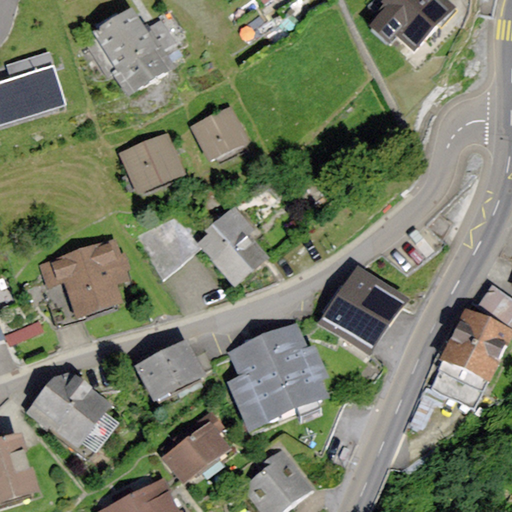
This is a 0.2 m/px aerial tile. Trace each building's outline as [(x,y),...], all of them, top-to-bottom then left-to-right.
[(447,0),(401,0),(385,18),(425,56),(464,16),(447,0)] [(133,12),(94,37),(134,101),(173,76),(133,12)] [(6,67),(11,83),(55,70),(50,54),(6,67)] [(11,83),(0,86),(0,132),(68,113),(55,70),(11,83)] [(234,112),(196,131),(214,168),(252,149),(234,112)] [(185,180),(167,139),(122,159),(141,200),(185,180)] [(210,239),(199,247),(235,291),(270,263),(250,238),(254,233),(235,209),(205,233),(210,239)] [(116,240),(37,266),(45,292),(63,286),(76,323),(123,308),(116,288),(130,283),(116,240)] [(393,290),(357,266),(319,324),(376,361),(411,308),(390,295),(393,290)] [(511,304),(492,289),(477,310),(511,335),(511,304)] [(511,343),(511,338),(465,316),(441,366),(485,386),(490,389),(511,343)] [(296,326),(228,354),(240,382),(228,387),(249,438),(328,406),(321,390),(331,386),(315,348),(307,352),(296,326)] [(185,345),(135,371),(155,410),(205,384),(185,345)] [(485,386),(441,366),(430,390),(474,410),(485,386)] [(112,408),(70,377),(54,381),(27,417),(87,461),(91,454),(98,459),(122,427),(106,416),(112,408)] [(194,436),(160,462),(183,492),(231,455),(217,438),(225,432),(210,413),(189,429),(194,436)] [(0,511),(41,501),(22,438),(0,444),(0,511)] [(291,511),(315,494),(282,451),(263,465),(268,472),(241,493),(255,511),(291,511)] [(180,511),(164,480),(101,511),(180,511)]
